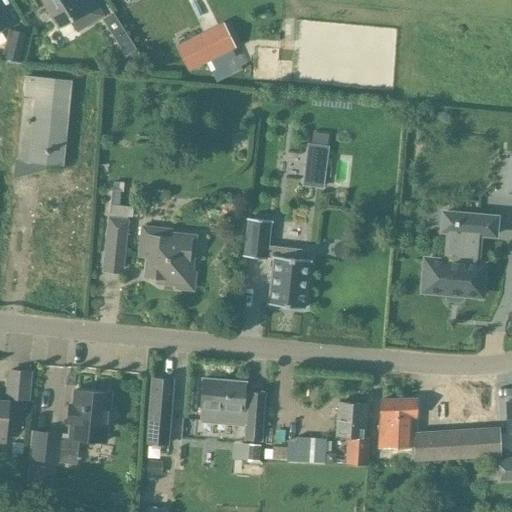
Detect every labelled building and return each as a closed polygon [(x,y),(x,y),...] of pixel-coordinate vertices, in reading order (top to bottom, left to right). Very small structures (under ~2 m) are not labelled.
[(43,0),(60,26),(70,19),(77,30),(100,15),(90,0),(43,0)] [(189,68),(232,47),(222,25),(179,46),(189,68)] [(122,28),(112,35),(123,52),(133,46),(122,28)] [(10,29),(2,62),(20,64),(28,34),(10,29)] [(23,96),(16,167),(29,173),(33,174),(33,172),(45,169),(44,164),(63,165),(71,81),(25,76),(23,96)] [(326,170),(328,146),(308,144),(305,168),(326,170)] [(31,223),(29,267),(51,268),(51,278),(82,280),(87,188),(58,187),(56,225),(31,223)] [(426,260),(423,290),(481,296),(484,265),(476,265),(478,234),(495,236),(497,218),(444,213),(444,215),(457,216),(456,231),(443,229),(442,231),(448,231),(445,262),(426,260)] [(109,218),(105,253),(124,255),(128,220),(109,218)] [(268,304),(305,308),(310,260),(308,260),(309,251),(269,246),(271,221),(248,219),(244,256),(267,259),(268,257),(273,258),(268,304)] [(171,230),(143,227),(140,257),(147,257),(145,277),(165,279),(164,283),(175,284),(175,287),(193,289),(195,272),(191,272),(195,236),(171,234),(171,230)] [(7,367),(4,391),(29,394),(32,369),(7,367)] [(146,444),(169,446),(175,379),(152,377),(146,444)] [(201,408),(200,420),(247,424),(246,438),(261,439),(265,393),(250,392),(249,395),(244,395),(245,383),(203,380),(201,408)] [(70,436),(34,432),(31,459),(57,462),(59,451),(77,453),(79,439),(105,442),(110,394),(75,390),(70,436)] [(416,448),(416,432),(416,418),(417,399),(381,399),(380,420),(378,449),(397,448),(416,448)] [(369,437),(363,437),(366,404),(339,402),(336,435),(347,436),(345,464),(368,465),(369,437)] [(499,428),(430,432),(432,460),(501,456),(499,428)] [(324,438),(285,437),(285,461),(323,462),(324,438)] [(242,443),(241,459),(259,461),(260,445),(242,443)] [(499,482),(511,480),(511,457),(498,458),(498,460),(484,461),(485,481),(499,480),(499,482)]
